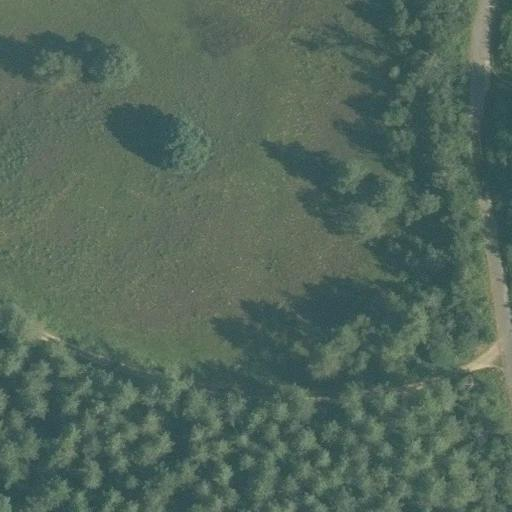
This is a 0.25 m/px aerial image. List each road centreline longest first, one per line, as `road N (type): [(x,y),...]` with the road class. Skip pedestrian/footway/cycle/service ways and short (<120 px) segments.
road 1 (track): [(511,353),(435,385),(370,399),(250,394),(139,376),(0,318)]
road 2 (track): [(490,0),(476,119),(511,340)]
